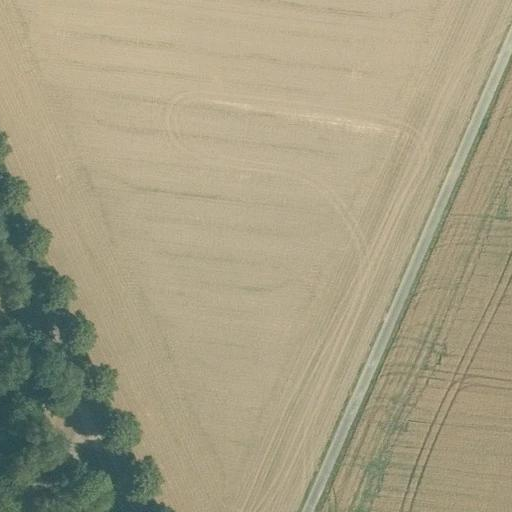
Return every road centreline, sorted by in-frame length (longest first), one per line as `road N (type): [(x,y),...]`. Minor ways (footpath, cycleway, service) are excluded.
road 1 (track): [(307,511),(511,38)]
road 2 (unclassified): [(138,511),(0,201)]
road 3 (track): [(0,295),(54,382),(70,471),(34,511)]
